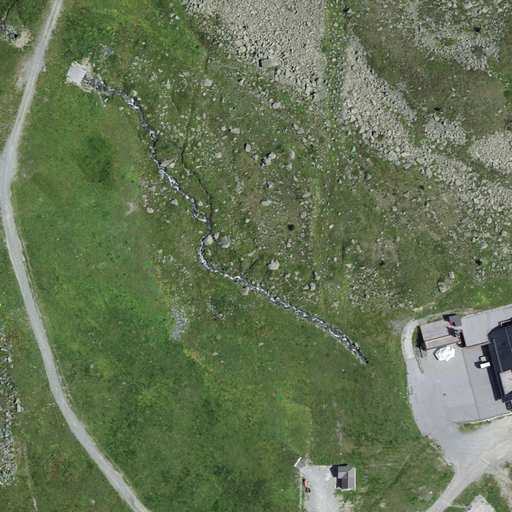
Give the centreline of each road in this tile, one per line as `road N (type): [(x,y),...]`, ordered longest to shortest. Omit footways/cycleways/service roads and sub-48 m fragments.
road 1 (track): [(155,511),(119,479),(58,388),(0,216)]
road 2 (track): [(0,202),(1,157),(53,0)]
